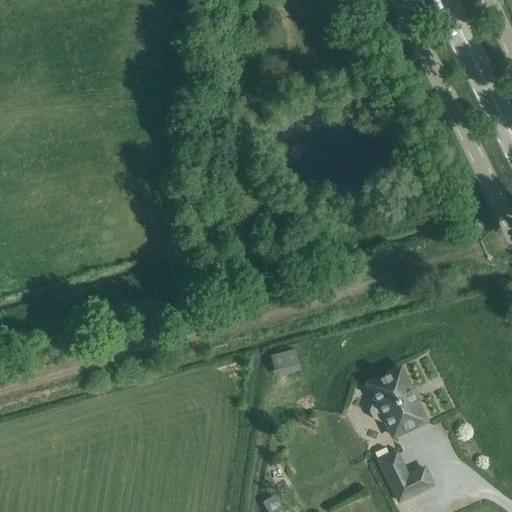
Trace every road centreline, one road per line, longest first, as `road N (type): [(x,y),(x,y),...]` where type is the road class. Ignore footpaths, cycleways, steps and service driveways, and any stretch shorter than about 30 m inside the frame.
road 1 (unclassified): [(511,227),(400,0)]
road 2 (primary): [(511,142),(443,0)]
